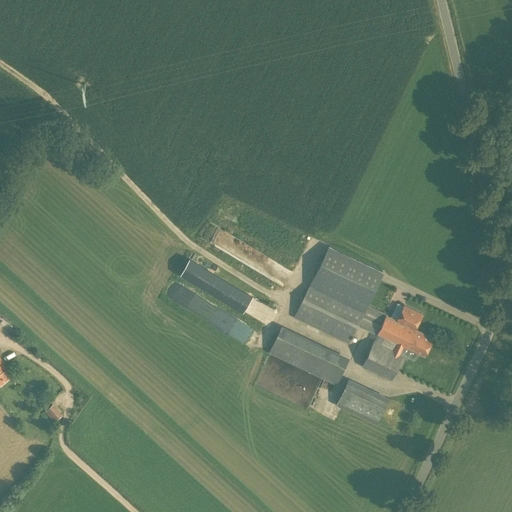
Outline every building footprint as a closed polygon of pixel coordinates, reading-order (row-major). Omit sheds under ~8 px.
[(386,315),(367,306),(367,305),(380,280),(383,272),(384,271),(328,245),(328,246),(312,279),(294,317),(348,343),(358,324),(377,333),(396,342),(392,349),(374,340),(362,365),(391,379),(396,370),(403,355),(400,353),(404,345),(424,355),(433,337),(415,329),(417,325),(423,313),(404,304),(396,320),(386,315)] [(191,258),(181,274),(246,310),(255,293),(191,258)] [(222,327),(228,317),(195,297),(189,306),(222,327)] [(282,325),(269,352),(336,385),(349,357),(282,325)] [(0,357),(0,382),(11,376),(7,368),(6,369),(4,365),(1,359),(0,357)] [(388,397),(348,378),(336,404),(376,423),(388,397)] [(55,402),(46,409),(55,421),(64,414),(55,402)]
